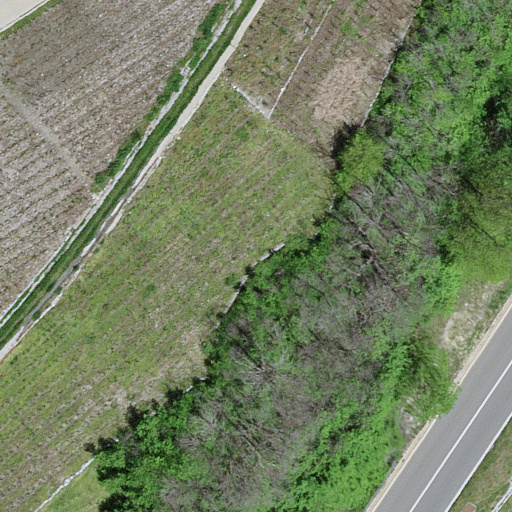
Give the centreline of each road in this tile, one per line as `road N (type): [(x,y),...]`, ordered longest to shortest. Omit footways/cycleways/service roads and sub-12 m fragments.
road 1 (track): [(218,0),(0,324)]
road 2 (secondary): [(511,363),(410,511)]
